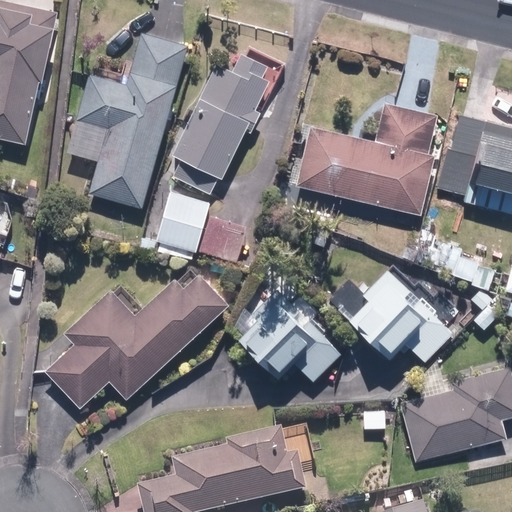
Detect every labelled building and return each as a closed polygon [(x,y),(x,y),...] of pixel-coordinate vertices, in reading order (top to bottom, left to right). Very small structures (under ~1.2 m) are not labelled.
[(0,0),(0,130),(33,137),(60,8),(20,0),(0,0)] [(150,196),(192,37),(149,26),(135,78),(95,68),(75,143),(108,152),(100,183),(150,196)] [(271,78),(224,57),(184,148),(188,150),(179,171),(222,189),(271,78)] [(383,135),(313,121),(301,183),(424,207),(444,109),(390,99),(383,135)] [(511,128),(453,115),(435,193),(511,210),(511,275),(509,290),(511,291),(511,128)] [(30,195),(0,185),(0,247),(13,251),(30,195)] [(212,204),(171,193),(158,240),(199,251),(212,204)] [(244,227),(211,218),(203,248),(237,257),(244,227)] [(414,285),(392,264),(368,289),(377,299),(360,316),(393,347),(406,334),(427,353),(465,314),(424,275),(414,285)] [(130,389),(228,297),(202,270),(189,282),(182,274),(142,311),(120,288),(74,331),(82,340),(55,365),(86,399),(114,373),(130,389)] [(341,353),(268,282),(241,310),(245,313),(230,328),(280,375),(293,362),(314,382),(341,353)] [(470,321),(481,331),(497,314),(511,320),(511,304),(507,303),(511,300),(501,290),(491,301),(479,289),(467,300),(480,311),(470,321)] [(419,454),(511,426),(511,360),(464,374),(467,385),(405,404),(419,454)] [(359,408),(359,409),(360,433),(387,433),(386,408),(359,408)] [(255,438),(182,453),(186,475),(145,483),(150,511),(200,511),(225,504),(306,485),(298,447),(259,455),(255,438)] [(433,511),(425,492),(374,511),(433,511)]
